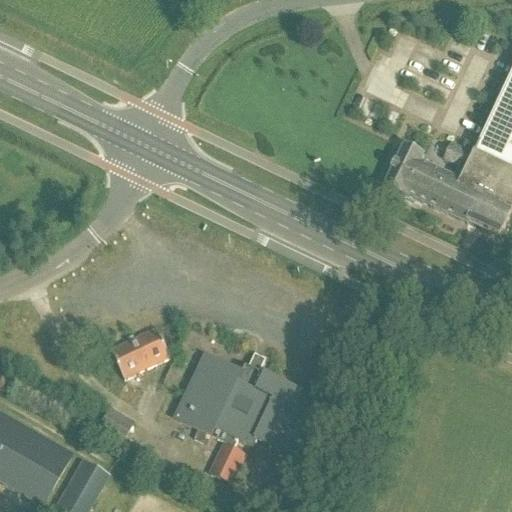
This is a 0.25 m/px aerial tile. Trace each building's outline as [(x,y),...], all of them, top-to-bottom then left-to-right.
[(448,176),(432,209),(433,210),(433,209),(468,226),(469,224),(500,238),(511,212),(511,81),(477,158),(452,146),(445,160),(460,168),(455,179),(448,176),(449,176),(448,176)] [(404,149),(385,189),(405,198),(406,197),(432,209),(448,176),(447,175),(447,176),(422,164),(424,158),(404,149)] [(111,352),(125,382),(171,361),(157,331),(111,352)] [(32,378),(42,372),(31,351),(21,357),(32,378)] [(208,449),(213,439),(230,447),(234,439),(252,448),(255,440),(317,469),(336,430),(311,418),(318,402),(246,368),(242,375),(206,358),(176,421),(199,432),(194,442),(208,449)] [(121,448),(135,425),(110,410),(96,432),(121,448)] [(0,485),(43,510),(73,457),(0,414),(0,485)] [(224,447),(209,477),(232,489),(247,459),(224,447)] [(90,511),(110,479),(81,463),(53,511),(90,511)]
